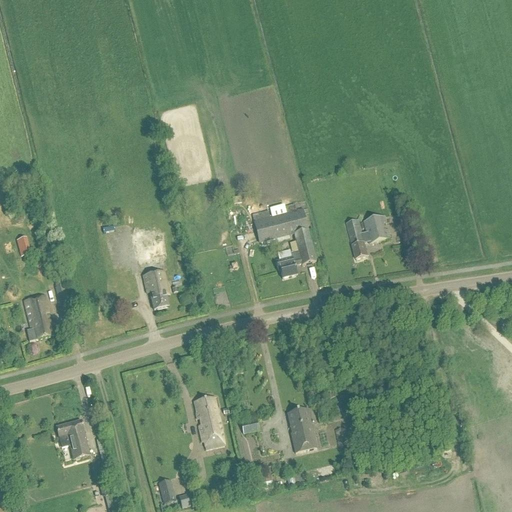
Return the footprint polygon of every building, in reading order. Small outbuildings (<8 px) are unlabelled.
[(120,126),(111,130),(116,142),(125,139),(120,126)] [(146,144),(121,150),(138,217),(163,210),(146,144)] [(89,201),(94,222),(100,220),(95,200),(89,201)] [(294,206),(253,217),(260,245),(261,245),(262,249),(289,241),(288,238),(294,236),(298,254),(291,256),(292,260),(275,264),(276,271),(279,270),(282,282),(298,278),(295,269),(302,267),(302,269),(316,265),(303,212),(296,214),(294,206)] [(102,270),(88,210),(72,214),(83,260),(86,259),(90,273),(102,270)] [(387,233),(385,227),(387,227),(385,219),(365,225),(368,238),(363,239),(359,224),(347,227),(357,263),(368,260),(364,243),(369,242),(370,247),(391,242),(389,233),(387,233)] [(144,224),(151,258),(167,254),(166,253),(174,251),(167,220),(160,222),(159,220),(144,224)] [(26,240),(17,243),(21,259),(30,256),(26,240)] [(287,251),(275,253),(276,259),(288,257),(287,251)] [(248,255),(251,263),(257,261),(254,253),(248,255)] [(127,270),(114,274),(122,301),(136,297),(127,270)] [(18,294),(42,288),(37,271),(13,277),(18,294)] [(169,298),(163,274),(142,279),(146,296),(150,296),(154,313),(169,310),(166,299),(169,298)] [(55,290),(60,313),(70,311),(63,288),(55,290)] [(46,323),(45,317),(49,316),(45,298),(24,303),(31,332),(29,332),(31,343),(53,338),(49,322),(46,323)] [(215,411),(212,400),(196,403),(198,415),(196,415),(197,422),(201,421),(203,429),(198,429),(201,445),(204,445),(205,451),(224,448),(218,419),(216,419),(215,415),(217,415),(216,411),(215,411)] [(317,451),(308,412),(287,416),(290,430),(292,430),(293,435),(290,436),(295,456),(317,451)] [(241,427),(243,437),(259,433),(257,423),(241,427)] [(74,463),(90,459),(84,434),(82,424),(57,430),(60,443),(62,451),(70,449),(74,463)] [(336,433),(339,447),(348,445),(345,431),(336,433)] [(360,455),(366,453),(363,441),(356,443),(360,455)] [(95,468),(98,480),(110,477),(107,465),(95,468)] [(300,474),(285,477),(288,488),(303,485),(300,474)] [(255,494),(272,491),(269,480),(253,483),(255,494)] [(170,483),(158,487),(163,506),(176,502),(170,483)] [(111,485),(101,487),(107,511),(117,509),(111,485)]
